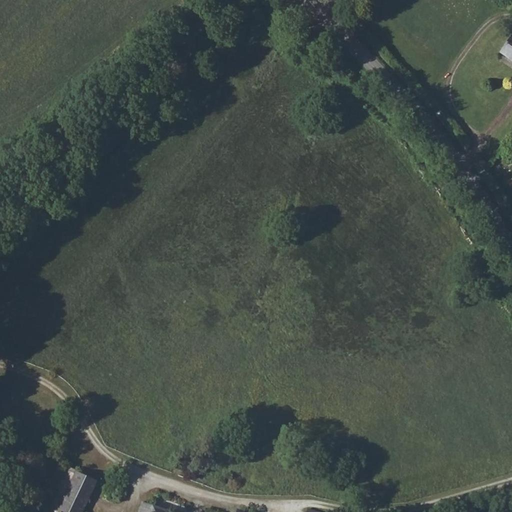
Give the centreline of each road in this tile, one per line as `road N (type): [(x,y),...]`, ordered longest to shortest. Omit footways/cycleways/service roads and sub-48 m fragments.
road 1 (tertiary): [(307,0),(428,127),(511,246)]
road 2 (tertiary): [(0,222),(227,0)]
